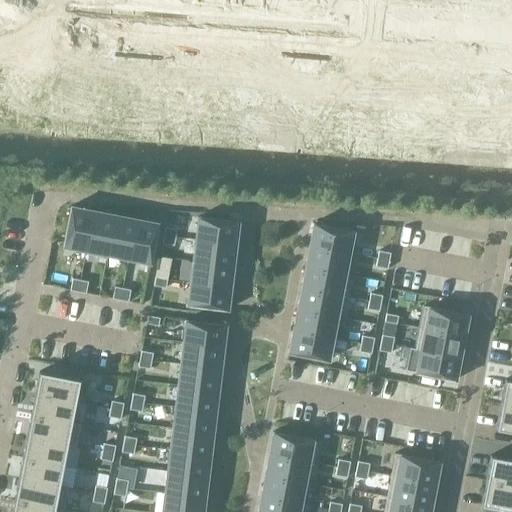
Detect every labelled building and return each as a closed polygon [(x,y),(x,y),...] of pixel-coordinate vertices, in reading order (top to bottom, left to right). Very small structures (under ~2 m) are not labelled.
[(104,51),(101,91),(141,93),(142,73),(131,73),(132,53),(104,51)] [(159,83),(157,108),(170,109),(171,94),(196,96),(199,54),(174,52),(171,84),(159,83)] [(199,54),(196,96),(221,97),(220,113),(233,114),(234,88),(222,87),(224,56),(199,54)] [(251,81),(250,101),(290,104),(292,64),(264,62),(263,82),(251,81)] [(328,97),(326,123),(341,124),(341,115),(363,116),(367,72),(343,70),(341,98),(328,97)] [(367,72),(363,116),(386,118),(385,127),(400,128),(401,102),(388,101),(390,74),(367,72)] [(409,100),(408,126),(422,127),(423,117),(447,119),(451,75),(424,73),(422,101),(409,100)] [(451,75),(447,119),(472,121),(471,130),(486,131),(488,105),(475,104),(477,77),(451,75)] [(507,116),(495,120),(503,145),(511,141),(511,89),(499,94),(507,116)] [(94,211),(71,206),(63,247),(86,251),(94,211)] [(115,215),(94,211),(86,251),(107,255),(115,215)] [(136,219),(115,215),(107,255),(128,259),(136,219)] [(239,222),(198,217),(195,240),(236,245),(239,222)] [(136,219),(128,259),(150,264),(158,223),(136,219)] [(354,231),(314,223),(309,246),(349,253),(354,231)] [(165,227),(164,236),(176,238),(177,230),(165,227)] [(176,238),(164,236),(162,243),(174,246),(176,238)] [(236,245),(195,240),(193,261),(233,266),(236,245)] [(349,253),(309,246),(305,267),(345,275),(349,253)] [(359,247),(357,255),(372,258),(374,250),(359,247)] [(379,251),(377,259),(389,261),(391,253),(379,251)] [(389,261),(377,259),(376,267),(388,269),(389,261)] [(231,287),(233,266),(193,261),(190,282),(231,287)] [(345,275),(305,267),(301,288),(341,296),(345,275)] [(157,270),(155,278),(167,280),(169,272),(157,270)] [(167,280),(155,278),(154,286),(166,288),(167,280)] [(70,290),(78,292),(80,280),(72,279),(70,290)] [(88,282),(80,280),(78,292),(86,294),(88,282)] [(228,310),(231,287),(190,282),(187,305),(228,310)] [(120,300),(123,288),(115,287),(112,299),(120,300)] [(131,290),(123,288),(120,300),(128,302),(131,290)] [(341,296),(301,288),(297,309),(337,317),(341,296)] [(371,293),(369,301),(381,303),(382,295),(371,293)] [(381,303),(369,301),(367,309),(379,311),(381,303)] [(419,327),(464,336),(468,314),(424,306),(419,327)] [(337,317),(297,309),(293,330),(333,338),(337,317)] [(386,314),(385,322),(397,324),(398,316),(386,314)] [(160,318),(148,316),(147,324),(158,326),(160,318)] [(226,325),(185,320),(183,343),(223,348),(226,325)] [(415,349),(460,358),(464,336),(419,327),(415,349)] [(333,338),(293,330),(288,353),(329,360),(333,338)] [(382,335),(381,343),(393,345),(394,337),(382,335)] [(362,336),(361,344),(373,346),(374,338),(362,336)] [(223,348),(183,343),(180,364),(221,369),(223,348)] [(393,345),(381,343),(379,351),(391,353),(393,345)] [(373,346),(361,344),(359,352),(371,354),(373,346)] [(415,349),(405,347),(401,370),(456,380),(460,358),(415,349)] [(141,351),(140,359),(152,361),(153,353),(141,351)] [(152,361),(140,359),(138,367),(150,369),(152,361)] [(221,369),(180,364),(177,386),(218,391),(221,369)] [(39,372),(35,394),(75,402),(79,380),(39,372)] [(511,380),(505,379),(501,404),(511,406),(511,380)] [(218,391),(177,386),(175,407),(215,412),(218,391)] [(132,398),(131,401),(143,404),(145,396),(133,393),(132,398)] [(35,394),(31,415),(71,423),(71,422),(75,402),(35,394)] [(112,401),(110,409),(122,411),(124,403),(112,401)] [(143,404),(131,401),(130,409),(142,412),(143,404)] [(511,406),(501,404),(496,429),(511,431),(511,406)] [(215,412),(175,407),(172,429),(213,434),(215,412)] [(122,411),(110,409),(109,417),(121,419),(122,411)] [(67,444),(67,446),(76,447),(81,424),(71,422),(71,423),(31,415),(27,437),(67,444)] [(213,434),(172,429),(169,450),(210,455),(213,434)] [(313,440),(273,432),(269,454),(309,462),(313,440)] [(125,436),(123,444),(135,446),(137,438),(125,436)] [(27,437),(23,458),(63,466),(67,446),(67,444),(27,437)] [(104,443),(102,451),(114,454),(116,446),(104,443)] [(135,446),(123,444),(122,452),(133,454),(135,446)] [(210,455),(169,450),(167,471),(207,476),(210,455)] [(114,454),(102,451),(101,459),(112,462),(114,454)] [(395,453),(390,476),(435,485),(440,462),(395,453)] [(309,462),(269,454),(265,475),(305,483),(309,462)] [(511,459),(491,455),(486,480),(511,485),(511,459)] [(23,458),(18,479),(59,487),(59,486),(63,466),(23,458)] [(339,459),(337,467),(349,470),(350,462),(339,459)] [(358,461),(356,469),(368,472),(370,464),(358,461)] [(349,470),(337,467),(335,475),(347,478),(349,470)] [(368,472),(356,469),(355,477),(367,480),(368,472)] [(207,476),(167,471),(164,493),(205,498),(207,476)] [(305,483),(265,475),(261,497),(301,504),(305,483)] [(435,485),(390,476),(386,497),(431,506),(435,485)] [(117,478),(115,486),(127,489),(128,481),(117,478)] [(59,487),(18,479),(14,500),(55,508),(54,509),(64,511),(68,487),(59,486),(59,487)] [(511,511),(511,485),(486,480),(481,505),(510,511),(509,511),(511,511)] [(107,488),(95,486),(94,494),(106,496),(107,488)] [(127,489),(115,486),(113,494),(125,497),(127,489)] [(203,511),(205,498),(164,493),(161,511),(203,511)] [(106,496),(94,494),(92,502),(104,504),(106,496)] [(299,511),(301,504),(261,497),(257,511),(299,511)] [(386,497),(383,511),(430,511),(431,506),(386,497)] [(14,500),(12,511),(53,511),(54,509),(55,508),(14,500)] [(330,502),(329,510),(339,511),(340,511),(342,504),(330,502)]
